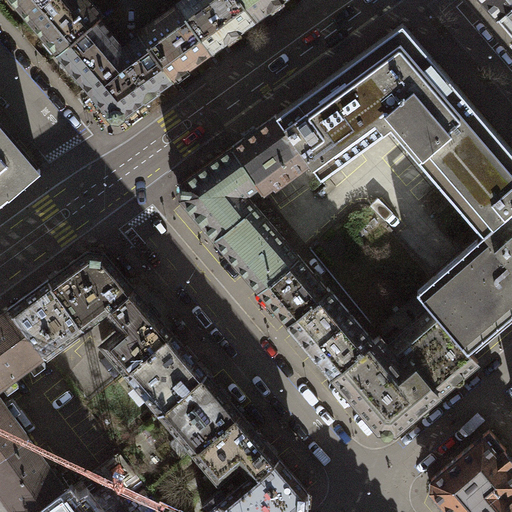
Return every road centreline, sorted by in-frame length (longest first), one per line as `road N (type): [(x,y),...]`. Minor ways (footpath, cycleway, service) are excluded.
road 1 (residential): [(366,487),(106,184)]
road 2 (tertiary): [(106,184),(357,0)]
road 3 (residential): [(511,364),(366,487)]
road 4 (residential): [(106,184),(0,63)]
road 5 (tertiary): [(0,262),(106,184)]
